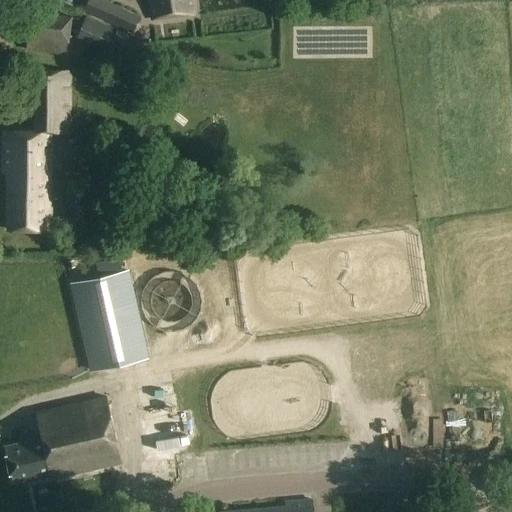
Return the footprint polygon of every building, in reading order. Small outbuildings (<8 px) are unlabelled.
[(100,0),(89,0),(84,13),(134,34),(141,17),(100,0)] [(150,0),(154,19),(192,14),(190,0),(150,0)] [(71,16),(33,11),(27,50),(66,55),(71,16)] [(114,29),(85,18),(77,38),(106,49),(114,29)] [(69,71),(36,71),(36,132),(5,132),(5,172),(12,172),(12,227),(49,228),(50,131),(69,131),(69,71)] [(86,218),(86,183),(68,183),(68,218),(86,218)] [(149,358),(130,271),(71,284),(90,371),(149,358)] [(172,367),(139,375),(142,389),(175,382),(172,367)] [(141,391),(148,422),(176,416),(170,385),(141,391)] [(121,462),(106,397),(36,413),(42,439),(5,447),(13,482),(33,477),(34,479),(51,475),(51,478),(121,462)] [(182,486),(182,474),(146,475),(146,487),(182,486)] [(460,511),(460,499),(444,499),(444,511),(460,511)] [(313,511),(312,500),(286,502),(286,508),(243,511),(313,511)]
